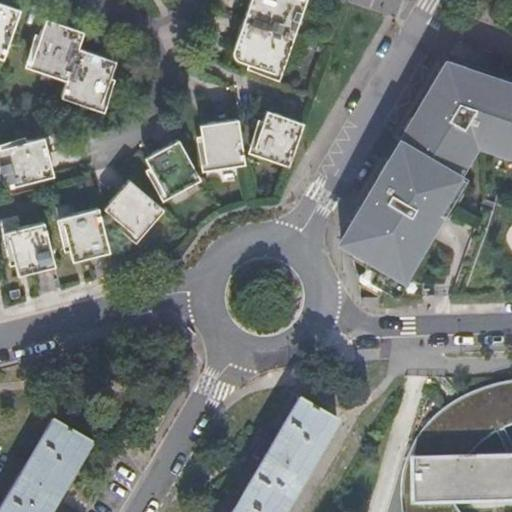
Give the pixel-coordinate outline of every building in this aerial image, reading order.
[(257,0),(249,23),(299,40),(312,3),(303,0),(257,0)] [(0,3),(0,59),(8,62),(24,12),(0,3)] [(71,83),(83,51),(89,33),(52,20),(45,39),(34,70),(71,83)] [(299,40),(249,23),(236,60),(255,67),(286,77),(299,40)] [(28,68),(34,70),(45,39),(39,37),(28,68)] [(120,64),(83,51),(71,83),(65,101),(102,114),(113,83),(120,64)] [(443,59),(436,69),(454,75),(457,68),(458,64),(443,59)] [(284,83),(286,77),(255,67),(253,72),(284,83)] [(511,87),(457,68),(454,75),(436,69),(408,118),(409,119),(403,130),(401,129),(372,178),(374,179),(366,191),(365,191),(356,206),(358,207),(351,218),(349,217),(336,241),(347,247),(364,256),(359,265),(361,267),(370,272),(366,279),(378,287),(392,296),(403,279),(397,275),(419,236),(413,232),(419,221),(426,224),(433,213),(426,210),(464,144),(474,128),(482,130),(478,140),(490,145),(511,152),(511,87)] [(119,85),(113,83),(102,114),(108,116),(119,85)] [(294,168),(309,124),(273,112),(269,125),(258,155),(294,168)] [(204,130),(207,144),(213,175),(250,167),(241,122),(204,130)] [(258,155),(269,125),(262,123),(252,153),(258,155)] [(50,139),(30,145),(0,152),(0,162),(8,191),(58,178),(50,139)] [(0,152),(30,145),(27,140),(0,146),(0,152)] [(213,175),(207,144),(200,145),(207,176),(213,175)] [(471,148),(464,144),(426,210),(433,213),(471,148)] [(511,152),(490,145),(488,152),(511,160),(511,152)] [(151,166),(158,178),(175,205),(207,185),(183,146),(151,166)] [(175,205),(158,178),(152,182),(169,209),(175,205)] [(111,218),(123,227),(147,247),(171,218),(135,189),(111,218)] [(356,206),(353,204),(346,215),(349,217),(356,206)] [(358,207),(356,206),(349,217),(351,218),(358,207)] [(67,219),(75,250),(78,263),(115,254),(103,209),(67,219)] [(68,251),(75,250),(67,219),(60,221),(68,251)] [(11,234),(19,265),(23,278),(59,268),(47,224),(11,234)] [(147,247),(123,227),(118,232),(143,252),(147,247)] [(364,256),(347,247),(344,252),(347,258),(359,265),(364,256)] [(370,272),(361,267),(353,280),(354,284),(374,296),(378,287),(366,279),(370,272)] [(511,511),(511,381),(493,385),(463,397),(438,413),(420,434),(402,476),(404,511),(511,511)] [(284,511),(325,441),(331,419),(299,399),(231,511),(284,511)] [(0,511),(51,511),(91,445),(51,422),(0,510),(0,511)]
